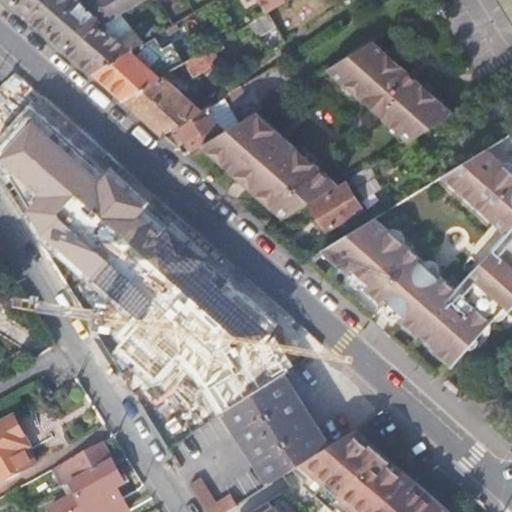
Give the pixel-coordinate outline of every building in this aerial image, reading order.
[(83,0),(81,2),(79,0),(10,0),(15,4),(78,59),(96,75),(133,53),(145,46),(137,35),(122,45),(105,30),(104,23),(143,0),(83,0)] [(158,48),(228,6),(224,0),(218,0),(153,40),(158,48)] [(263,0),(271,13),(292,0),(263,0)] [(511,0),(499,0),(511,20),(511,0)] [(266,28),(275,23),(270,14),(261,19),(266,28)] [(411,72),(375,40),(330,68),(366,101),(376,90),(382,94),(377,100),(382,104),(411,72)] [(226,50),(222,43),(186,65),(195,78),(222,62),(218,54),(226,50)] [(163,79),(133,53),(96,75),(101,80),(125,101),(163,79)] [(203,114),(163,79),(125,101),(135,110),(165,137),(180,128),(203,114)] [(411,141),(457,113),(418,80),(396,104),(395,103),(384,116),(411,141)] [(241,123),(226,100),(223,101),(211,108),(203,114),(180,128),(181,131),(175,135),(181,145),(188,142),(194,152),(204,146),(226,132),(241,123)] [(290,374),(296,371),(275,336),(285,325),(32,102),(0,138),(0,151),(52,228),(150,317),(126,344),(161,376),(185,351),(201,366),(229,411),(290,374)] [(296,146),(271,123),(268,127),(264,123),(264,117),(258,112),(226,132),(204,146),(242,179),(296,146)] [(511,134),(489,149),(445,176),(491,217),(492,215),(495,217),(511,197),(511,134)] [(340,184),(296,146),(242,179),(286,219),(340,186),(340,184)] [(348,183),(312,206),(327,232),(364,209),(348,183)] [(377,219),(324,252),(352,276),(355,272),(371,286),(368,291),(386,307),(425,261),(389,229),(385,232),(377,219)] [(436,352),(453,366),(463,359),(510,307),(511,308),(511,221),(507,228),(509,230),(507,232),(508,232),(457,289),(442,276),(402,321),(420,337),(424,333),(440,347),(436,352)] [(333,445),(290,374),(229,411),(273,482),(295,469),(333,445)] [(0,424),(0,480),(35,462),(27,447),(31,445),(15,416),(0,424)] [(333,445),(295,469),(309,480),(305,484),(338,511),(341,507),(346,511),(364,511),(399,490),(417,479),(360,429),(333,445)] [(54,467),(64,486),(71,482),(77,492),(70,496),(50,507),(52,511),(82,511),(121,491),(118,485),(126,481),(104,440),(54,467)] [(206,479),(195,486),(210,511),(225,511),(240,503),(233,493),(220,501),(206,479)] [(364,511),(464,511),(417,479),(399,490),(364,511)] [(64,486),(70,496),(77,492),(71,482),(64,486)] [(122,511),(130,508),(121,491),(82,511),(122,511)]
